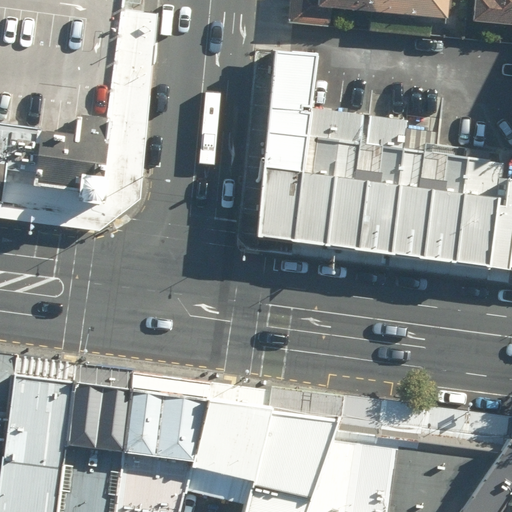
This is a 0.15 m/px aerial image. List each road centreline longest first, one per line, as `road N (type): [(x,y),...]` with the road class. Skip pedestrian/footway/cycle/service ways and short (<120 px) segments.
road 1 (secondary): [(511,345),(173,303)]
road 2 (secondary): [(173,303),(209,0)]
road 3 (secondary): [(173,303),(0,279)]
road 4 (unknown): [(78,0),(90,10),(96,44),(84,80),(59,87),(0,78)]
